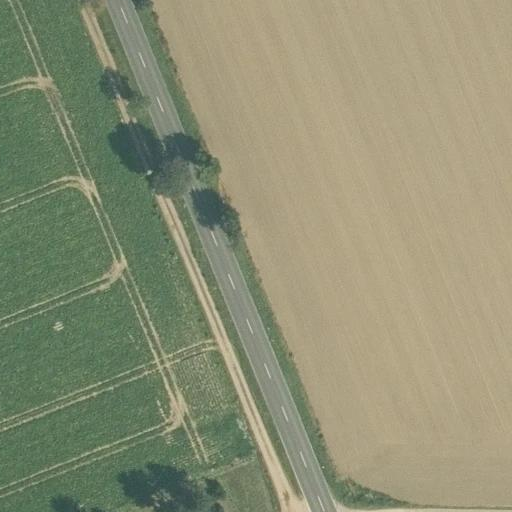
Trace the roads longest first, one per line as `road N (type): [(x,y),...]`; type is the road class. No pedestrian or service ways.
road 1 (track): [(82,0),(290,511)]
road 2 (tertiary): [(324,511),(116,0)]
